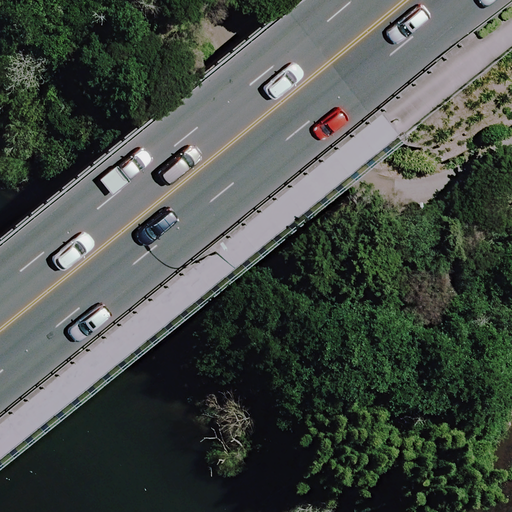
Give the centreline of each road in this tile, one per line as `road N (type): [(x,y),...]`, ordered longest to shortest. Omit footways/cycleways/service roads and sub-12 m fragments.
road 1 (primary): [(461,0),(0,373)]
road 2 (primary): [(0,286),(347,0)]
